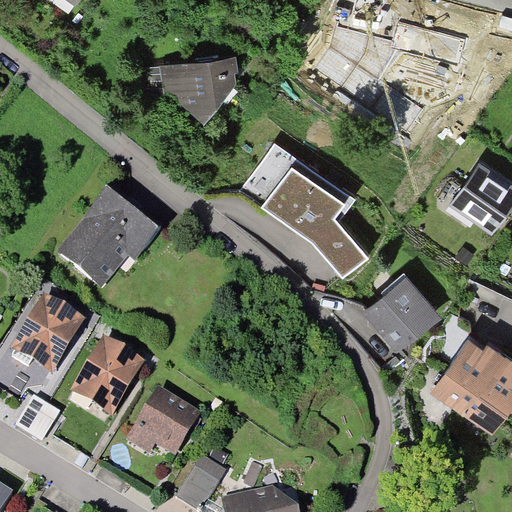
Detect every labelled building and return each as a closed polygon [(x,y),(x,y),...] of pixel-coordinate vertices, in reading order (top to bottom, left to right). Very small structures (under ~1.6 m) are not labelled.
[(257,0),(257,3),(284,10),(287,0),(257,0)] [(250,12),(233,19),(242,47),(259,39),(250,12)] [(143,95),(171,95),(203,125),(236,84),(236,75),(244,74),(243,66),(237,66),(235,56),(209,61),(159,65),(141,67),(143,95)] [(239,186),(313,235),(342,271),(369,248),(340,212),(356,188),(274,134),(239,186)] [(511,212),(511,180),(481,159),(446,208),(491,241),(511,212)] [(115,193),(56,254),(101,298),(161,237),(115,193)] [(464,250),(458,258),(467,265),(473,256),(464,250)] [(406,267),(362,306),(396,344),(440,304),(406,267)] [(84,324),(43,300),(6,361),(47,386),(84,324)] [(470,330),(431,394),(494,432),(511,402),(511,347),(487,332),(483,338),(470,330)] [(146,365),(104,341),(69,399),(110,424),(146,365)] [(203,416),(164,392),(129,449),(150,462),(159,448),(177,459),(203,416)] [(59,418),(31,401),(15,427),(44,444),(59,418)] [(205,511),(229,474),(198,456),(171,500),(191,511),(205,511)] [(0,511),(8,511),(20,492),(0,481),(0,511)] [(300,511),(294,484),(223,502),(225,511),(300,511)]
